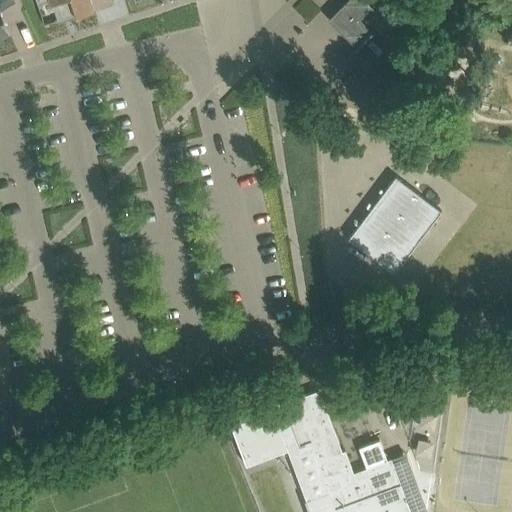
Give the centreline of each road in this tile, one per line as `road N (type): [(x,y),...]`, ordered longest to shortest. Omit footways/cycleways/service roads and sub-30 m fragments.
road 1 (unclassified): [(0,433),(201,353),(266,340),(363,330),(511,338)]
road 2 (residential): [(0,84),(257,22),(242,0)]
